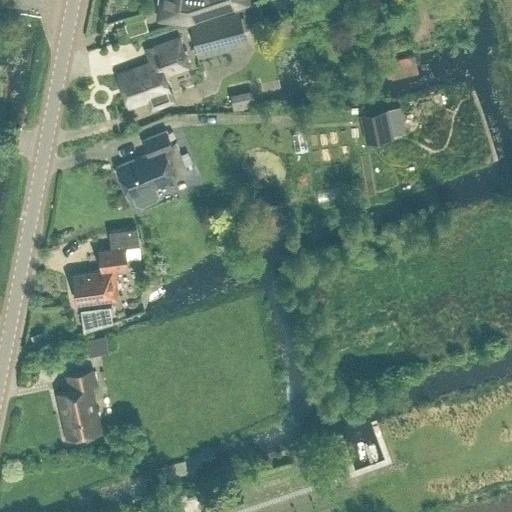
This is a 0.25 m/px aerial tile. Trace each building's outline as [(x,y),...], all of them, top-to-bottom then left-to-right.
[(159,0),(161,0),(159,15),(189,18),(189,15),(196,16),(245,0),(159,0)] [(423,0),(429,15),(447,9),(443,0),(423,0)] [(190,27),(195,50),(197,56),(235,46),(234,39),(246,35),(239,12),(220,18),(190,27)] [(143,22),(125,28),(129,39),(147,33),(143,22)] [(117,72),(128,104),(148,98),(150,106),(173,98),(164,73),(188,64),(178,36),(145,48),(150,60),(117,72)] [(387,61),(392,78),(418,71),(413,53),(387,61)] [(233,109),(254,104),(252,94),(231,99),(233,109)] [(359,112),(365,141),(392,136),(387,106),(359,112)] [(172,143),(166,129),(142,138),(147,152),(116,164),(128,196),(132,194),(134,201),(141,205),(155,199),(158,192),(155,185),(175,177),(176,178),(189,173),(176,141),(172,143)] [(112,228),(113,245),(137,243),(136,226),(112,228)] [(128,265),(126,245),(98,248),(100,268),(72,272),(76,301),(118,296),(114,267),(128,265)] [(95,383),(92,368),(67,373),(70,387),(57,390),(67,436),(100,429),(90,384),(95,383)] [(156,468),(159,480),(187,471),(184,458),(156,468)] [(146,511),(186,511),(182,499),(146,511)]
